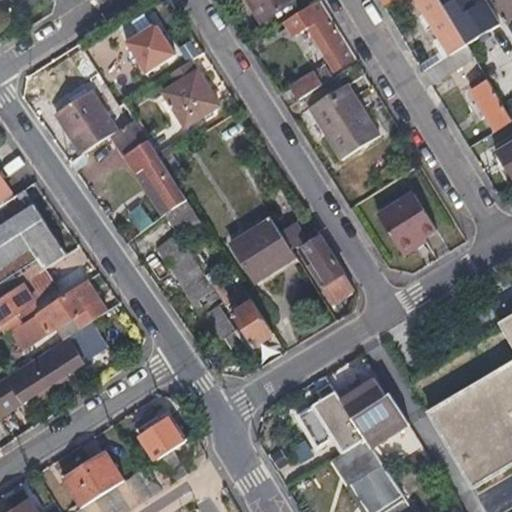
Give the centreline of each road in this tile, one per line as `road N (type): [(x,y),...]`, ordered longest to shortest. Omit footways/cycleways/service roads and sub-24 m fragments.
road 1 (residential): [(193,0),(392,310)]
road 2 (residential): [(0,98),(183,362)]
road 3 (residential): [(352,0),(500,243)]
road 4 (residential): [(0,476),(183,362)]
road 5 (residential): [(224,417),(392,310)]
road 6 (residential): [(0,71),(114,0)]
road 7 (residential): [(392,310),(500,243)]
